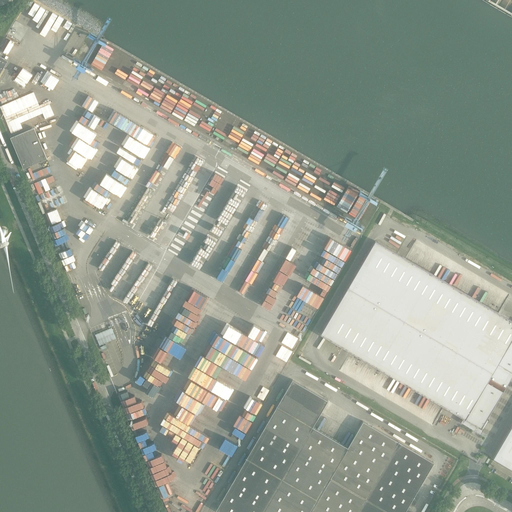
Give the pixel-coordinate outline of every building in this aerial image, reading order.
[(12,41),(6,53),(10,56),(17,44),(12,41)] [(207,96),(212,89),(198,81),(194,88),(207,96)] [(29,94),(20,97),(24,108),(33,104),(29,94)] [(133,124),(135,121),(128,117),(123,127),(127,129),(131,123),(133,124)] [(34,128),(11,138),(21,163),(25,161),(28,167),(47,159),(34,128)] [(77,153),(71,162),(81,168),(85,168),(87,164),(85,164),(83,162),(78,162),(78,159),(86,159),(86,162),(88,162),(90,160),(81,154),(81,156),(77,153)] [(320,334),(350,352),(465,419),(464,421),(481,432),(488,420),(486,419),(511,375),(511,320),(375,241),(320,334)] [(116,339),(111,328),(95,335),(99,346),(116,339)] [(312,426),(328,400),(292,379),(216,510),(219,511),(404,511),(433,462),(363,421),(347,447),(312,426)] [(511,425),(493,458),(511,469),(511,425)] [(167,508),(169,511),(177,511),(172,500),(165,503),(167,508)] [(203,506),(205,502),(180,502),(200,511),(203,506)]
